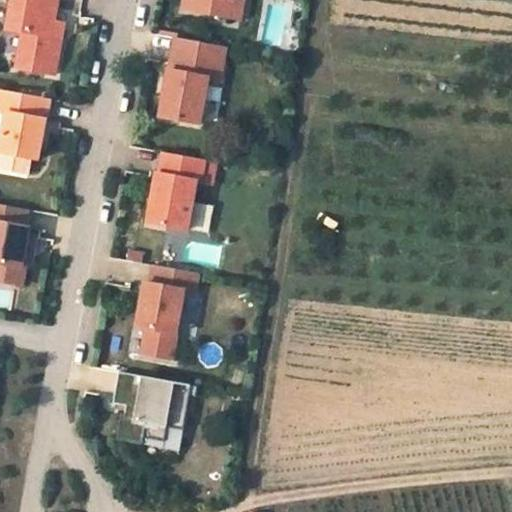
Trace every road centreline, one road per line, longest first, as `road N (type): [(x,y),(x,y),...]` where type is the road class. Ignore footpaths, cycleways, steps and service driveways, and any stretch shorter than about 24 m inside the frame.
road 1 (track): [(243,507),(316,0)]
road 2 (residential): [(125,0),(52,428)]
road 3 (track): [(231,511),(260,499),(511,472)]
